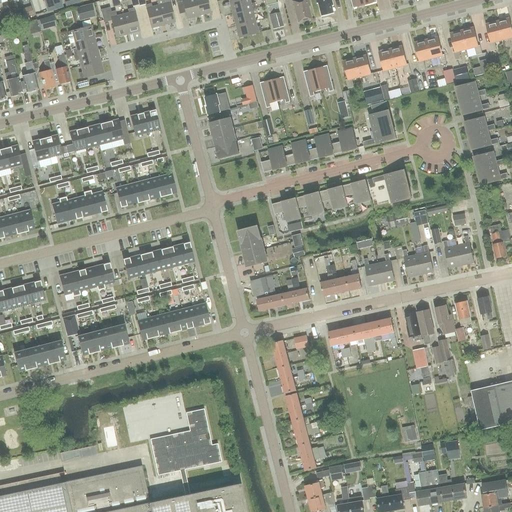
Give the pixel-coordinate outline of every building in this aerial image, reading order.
[(63,8),(60,0),(43,0),(48,12),(63,8)] [(164,4),(158,6),(163,25),(175,22),(169,0),(165,0),(163,1),(164,4)] [(199,16),(194,0),(175,0),(176,3),(182,1),(187,19),(199,16)] [(194,0),(199,16),(210,13),(207,0),(194,0)] [(251,4),(249,0),(240,0),(229,3),(232,15),(256,9),(254,3),(251,4)] [(308,0),(292,0),(298,23),(311,19),(308,7),(310,6),(308,0)] [(313,0),(315,4),(317,3),(321,17),(333,14),(331,6),(333,6),(331,0),(313,0)] [(364,5),(362,0),(350,0),(352,9),(364,5)] [(163,25),(158,6),(152,7),(151,4),(145,5),(151,28),(163,25)] [(273,29),(283,27),(279,12),(275,13),(273,4),(267,6),(269,15),(270,15),(273,29)] [(95,15),(92,5),(76,9),(79,20),(95,15)] [(31,7),(22,10),(25,18),(34,16),(31,7)] [(128,34),(123,15),(117,16),(115,11),(109,12),(108,8),(101,10),(104,23),(111,21),(116,37),(128,34)] [(129,13),(123,15),(128,34),(140,31),(134,8),(128,10),(129,13)] [(257,14),(256,9),(232,15),(235,26),(255,21),(254,15),(257,14)] [(9,12),(2,14),(5,21),(11,19),(9,12)] [(56,26),(54,17),(40,21),(42,30),(56,26)] [(511,27),(510,18),(498,22),(503,40),(510,38),(511,45),(511,27)] [(40,28),(38,19),(28,21),(30,31),(40,28)] [(257,27),(255,21),(235,26),(238,38),(262,32),(260,26),(257,27)] [(503,40),(498,22),(486,25),(490,43),(489,43),(491,52),(497,50),(495,42),(503,40)] [(68,32),(70,37),(69,38),(70,44),(71,44),(94,38),(91,26),(68,32)] [(474,28),(462,31),(467,50),(474,48),(476,55),(482,54),(480,46),(479,46),(474,28)] [(0,40),(9,38),(6,29),(0,30),(0,40)] [(467,50),(462,31),(450,34),(455,52),(453,53),(455,61),(461,59),(459,52),(467,50)] [(438,37),(426,40),(431,59),(439,57),(441,65),(446,63),(444,55),(443,55),(438,37)] [(97,50),(94,38),(71,44),(74,55),(74,56),(97,50)] [(431,59),(426,40),(414,43),(419,61),(417,62),(420,70),(425,69),(423,61),(431,59)] [(402,46),(390,49),(395,68),(403,66),(405,74),(411,72),(409,64),(407,65),(402,46)] [(0,48),(0,57),(8,55),(6,47),(0,48)] [(39,89),(29,52),(28,48),(23,49),(25,54),(23,54),(25,60),(26,61),(27,63),(25,63),(28,75),(22,77),(26,93),(28,92),(30,93),(33,93),(34,90),(39,89)] [(395,68),(390,49),(378,52),(383,71),(382,71),(384,79),(390,78),(388,70),(395,68)] [(100,61),(97,50),(74,56),(76,61),(79,60),(81,66),(100,61)] [(67,67),(64,56),(63,53),(58,55),(61,65),(62,64),(63,68),(55,70),(59,84),(61,84),(62,85),(66,84),(67,82),(71,81),(67,67)] [(367,56),(355,59),(359,77),(367,75),(369,83),(375,82),(373,73),(371,74),(367,56)] [(359,77),(355,59),(343,62),(347,80),(346,80),(348,89),(354,87),(352,79),(359,77)] [(481,67),(473,69),(475,77),(490,73),(486,59),(479,61),(481,67)] [(498,70),(495,59),(489,60),(492,72),(498,70)] [(22,93),(15,66),(13,60),(6,62),(9,72),(5,73),(7,81),(6,81),(10,97),(12,96),(14,97),(16,97),(19,95),(22,93)] [(44,89),(55,86),(49,61),(44,62),(45,68),(47,68),(48,71),(39,74),(40,80),(41,80),(44,89)] [(104,73),(100,61),(81,66),(82,72),(79,73),(80,79),(104,73)] [(327,66),(316,69),(321,90),(328,89),(329,92),(334,91),(327,66)] [(460,68),(454,70),(457,82),(463,80),(470,79),(468,73),(462,74),(460,68)] [(321,90),(316,69),(304,72),(310,97),(315,96),(314,92),(321,90)] [(456,81),(452,69),(443,71),(447,84),(456,81)] [(284,77),(272,80),(278,102),(285,100),(286,103),(290,102),(284,77)] [(420,91),(417,79),(409,81),(412,93),(420,91)] [(278,102),(272,80),(260,83),(267,108),(271,107),(270,104),(278,102)] [(475,82),(455,87),(459,102),(479,96),(486,94),(485,90),(477,92),(475,82)] [(249,104),(257,102),(253,85),(245,87),(249,104)] [(388,85),(382,87),(386,100),(391,99),(388,85)] [(381,88),(375,89),(378,103),(384,101),(381,88)] [(354,109),(349,90),(343,92),(345,101),(347,111),(350,110),(354,109)] [(506,97),(504,91),(492,94),(493,100),(506,97)] [(205,97),(208,107),(206,107),(208,115),(220,112),(231,109),(226,93),(217,95),(217,94),(205,97)] [(481,105),(479,96),(459,102),(463,115),(490,108),(489,103),(481,105)] [(347,111),(345,101),(338,103),(342,119),(349,117),(349,116),(351,115),(350,110),(347,111)] [(249,104),(250,110),(259,108),(257,102),(249,104)] [(315,123),(312,109),(304,111),(308,125),(315,123)] [(161,130),(155,110),(143,113),(148,133),(161,130)] [(393,124),(389,110),(370,115),(373,129),(393,124)] [(307,131),(303,111),(296,113),(301,133),(307,131)] [(148,133),(143,113),(130,116),(135,136),(148,133)] [(484,117),(464,122),(468,136),(488,131),(496,129),(494,124),(486,126),(484,117)] [(230,118),(210,123),(213,135),(233,130),(230,118)] [(119,119),(106,123),(111,142),(124,139),(125,145),(131,143),(127,129),(121,131),(119,119)] [(274,135),(271,119),(264,120),(267,136),(274,135)] [(111,142),(106,123),(94,126),(99,145),(111,142)] [(396,138),(393,124),(373,129),(376,139),(363,142),(364,146),(364,147),(396,138)] [(99,145),(94,126),(82,129),(87,149),(99,145)] [(82,129),(69,132),(74,152),(87,149),(82,129)] [(357,149),(352,129),(338,133),(340,142),(332,144),(334,155),(351,150),(351,149),(356,147),(357,149)] [(236,142),(233,130),(213,135),(216,147),(236,142)] [(490,140),(488,131),(468,136),(472,150),(499,143),(498,138),(490,140)] [(58,135),(45,138),(50,158),(62,155),(63,159),(70,158),(66,146),(61,147),(58,135)] [(334,155),(332,144),(329,135),(315,139),(317,148),(308,150),(311,161),(328,156),(328,155),(333,153),(333,155),(334,155)] [(34,149),(29,150),(33,167),(39,165),(38,161),(50,158),(45,138),(32,142),(34,149)] [(311,161),(308,150),(306,141),(292,145),(294,154),(285,156),(288,167),(305,162),(305,161),(310,159),(310,161),(311,161)] [(239,154),(236,142),(216,147),(219,159),(239,154)] [(23,165),(24,170),(30,169),(27,158),(21,160),(18,145),(5,149),(10,168),(23,165)] [(288,167),(285,156),(283,147),(268,151),(271,160),(262,162),(260,153),(259,153),(264,173),(282,168),(281,167),(287,165),(287,167),(288,167)] [(0,170),(10,168),(5,149),(0,149),(0,170)] [(495,161),(493,152),(474,157),(477,171),(497,166),(505,164),(503,159),(495,161)] [(499,175),(497,166),(477,171),(481,185),(508,178),(507,173),(499,175)] [(405,170),(372,178),(373,179),(374,183),(386,180),(389,189),(408,184),(405,170)] [(172,173),(161,176),(166,196),(177,193),(172,173)] [(166,196),(161,176),(149,179),(155,199),(166,196)] [(155,199),(149,179),(138,182),(143,202),(155,199)] [(371,200),(366,181),(366,180),(365,180),(365,182),(360,183),(360,182),(342,186),(345,196),(354,194),(356,203),(371,200)] [(143,202),(138,182),(127,185),(132,205),(143,202)] [(412,198),(408,184),(389,189),(392,203),(412,198)] [(132,205),(127,185),(116,188),(121,208),(132,205)] [(348,206),(345,196),(342,186),(342,188),(337,189),(336,188),(319,192),(322,202),(331,200),(333,209),(348,206)] [(95,214),(89,191),(84,192),(85,196),(77,198),(82,217),(95,214)] [(91,191),(89,191),(95,214),(107,211),(102,191),(92,194),(91,191)] [(324,212),(322,202),(319,192),(318,192),(319,194),(314,195),(313,194),(296,198),(299,208),(308,206),(310,215),(324,212)] [(82,217),(77,198),(67,200),(66,197),(64,198),(70,221),(82,217)] [(70,221),(64,198),(59,199),(60,202),(52,204),(57,224),(70,221)] [(301,218),(299,208),(296,198),(295,198),(296,200),(290,201),(290,200),(272,204),(277,224),(278,224),(275,215),(284,212),(287,221),(301,218)] [(447,206),(427,210),(428,215),(448,211),(447,206)] [(30,210),(18,213),(23,233),(35,230),(30,210)] [(425,210),(413,213),(416,223),(416,226),(417,226),(428,224),(425,210)] [(407,212),(387,217),(390,227),(409,223),(407,212)] [(23,233),(18,213),(6,216),(11,236),(23,233)] [(467,224),(465,213),(453,216),(455,226),(467,224)] [(0,238),(11,236),(6,216),(0,217),(0,238)] [(302,221),(288,225),(290,232),(304,229),(302,221)] [(416,223),(410,224),(411,232),(418,231),(417,226),(416,226),(416,223)] [(508,230),(502,231),(500,224),(490,227),(494,244),(493,244),(496,258),(506,256),(503,243),(510,241),(508,230)] [(276,234),(273,225),(268,227),(270,236),(276,234)] [(261,238),(258,227),(258,226),(238,231),(241,243),(261,238)] [(439,228),(431,230),(434,244),(442,242),(439,228)] [(461,239),(456,240),(457,246),(462,266),(474,263),(470,243),(468,236),(464,237),(465,238),(461,239)] [(264,250),(261,238),(241,243),(244,255),(264,250)] [(462,266),(457,246),(449,248),(447,241),(443,242),(445,249),(449,268),(462,266)] [(190,242),(178,245),(184,265),(195,262),(190,242)] [(429,251),(427,244),(424,245),(425,252),(417,254),(421,275),(434,272),(429,251)] [(184,265),(178,245),(167,248),(172,268),(184,265)] [(303,247),(295,249),(296,256),(305,254),(303,247)] [(172,268),(167,248),(156,251),(161,270),(172,268)] [(421,275),(417,254),(408,256),(406,249),(403,250),(404,257),(408,277),(421,275)] [(267,262),(264,250),(244,255),(247,267),(267,262)] [(161,270),(156,251),(145,254),(150,273),(161,270)] [(390,260),(388,253),(385,254),(386,261),(378,263),(382,283),(395,281),(390,260)] [(150,273),(145,254),(134,256),(139,276),(150,273)] [(139,276),(134,256),(123,259),(128,279),(139,276)] [(382,283),(378,263),(369,265),(367,258),(364,258),(365,266),(369,286),(382,283)] [(110,263),(97,266),(103,289),(105,289),(104,285),(115,282),(110,263)] [(103,289),(97,266),(84,269),(90,289),(97,287),(98,290),(103,289)] [(297,267),(290,268),(292,275),(299,274),(297,267)] [(90,289),(84,269),(72,273),(78,296),(81,295),(80,291),(90,289)] [(332,275),(331,269),(326,270),(328,281),(321,283),(324,296),(337,294),(333,280),(332,275)] [(78,296),(72,273),(59,276),(64,295),(72,293),(73,297),(78,296)] [(359,274),(346,277),(349,291),(362,288),(359,274)] [(268,283),(273,282),(272,276),(255,280),(256,285),(253,285),(256,297),(257,297),(258,299),(257,300),(260,311),(272,308),(268,288),(269,288),(268,283)] [(349,291),(346,277),(333,280),(337,294),(349,291)] [(307,288),(300,290),(297,278),(292,279),(297,302),(310,300),(307,288)] [(297,302),(292,279),(286,281),(289,292),(282,294),(285,305),(297,302)] [(40,280),(29,283),(34,303),(45,300),(40,280)] [(285,305),(282,294),(276,295),(273,282),(268,283),(269,288),(268,288),(272,308),(285,305)] [(34,303),(29,283),(18,286),(23,306),(34,303)] [(23,306),(18,286),(7,289),(12,309),(23,306)] [(12,309),(7,289),(0,291),(0,309),(0,312),(12,309)] [(488,320),(493,319),(491,312),(492,312),(489,296),(478,299),(481,314),(487,313),(488,320)] [(461,326),(466,325),(472,323),(467,301),(456,304),(459,319),(460,319),(461,326)] [(126,305),(129,315),(135,314),(132,303),(126,305)] [(210,323),(205,303),(194,306),(199,326),(210,323)] [(199,326),(194,306),(183,309),(188,329),(199,326)] [(448,316),(446,306),(435,308),(439,323),(442,323),(444,334),(455,331),(452,315),(448,316)] [(188,329),(183,309),(171,312),(176,332),(188,329)] [(434,333),(429,310),(418,312),(425,345),(430,344),(428,335),(434,333)] [(176,332),(171,312),(160,315),(165,335),(176,332)] [(421,334),(416,313),(405,315),(408,326),(407,327),(409,337),(413,336),(414,341),(422,340),(421,334)] [(165,335),(160,315),(148,318),(154,338),(165,335)] [(75,316),(63,319),(68,336),(80,333),(75,316)] [(154,338),(148,318),(137,321),(142,340),(154,338)] [(391,318),(379,321),(382,335),(394,332),(391,318)] [(369,337),(374,336),(382,335),(379,321),(366,324),(369,337)] [(130,344),(124,324),(113,327),(118,347),(130,344)] [(369,337),(366,324),(354,327),(357,340),(369,337)] [(118,347),(113,327),(101,330),(106,350),(118,347)] [(357,340),(354,327),(341,329),(344,343),(357,340)] [(467,341),(465,335),(467,334),(466,329),(464,330),(463,327),(456,329),(459,342),(467,341)] [(341,329),(329,332),(331,346),(344,343),(341,329)] [(106,350),(101,330),(89,333),(94,353),(106,350)] [(94,353),(89,333),(78,336),(83,356),(94,353)] [(307,335),(294,338),(297,349),(309,346),(307,335)] [(492,349),(489,335),(481,336),(484,350),(492,349)] [(452,360),(447,339),(438,341),(439,346),(440,346),(443,362),(444,362),(447,377),(457,375),(454,360),(452,360)] [(66,360),(61,340),(49,344),(54,363),(66,360)] [(286,353),(283,341),(272,343),(275,356),(286,353)] [(54,363),(49,344),(38,347),(43,366),(54,363)] [(440,346),(439,346),(432,348),(436,364),(443,362),(440,346)] [(43,366),(38,347),(26,350),(31,369),(43,366)] [(428,366),(424,348),(413,351),(417,369),(421,368),(427,366),(428,366)] [(31,369),(26,350),(14,353),(19,372),(31,369)] [(290,365),(288,358),(293,357),(292,352),(287,353),(286,353),(275,356),(279,368),(290,365)] [(293,378),(290,365),(279,368),(282,381),(293,378)] [(427,366),(421,368),(423,377),(430,375),(429,371),(428,366),(427,366)] [(438,377),(434,378),(436,385),(448,383),(447,378),(439,380),(438,377)] [(296,390),(293,378),(282,381),(285,393),(296,390)] [(511,380),(496,385),(471,390),(472,396),(480,428),(480,430),(511,422),(511,380)] [(286,396),(289,409),(300,406),(297,394),(286,396)] [(472,396),(468,397),(471,409),(470,409),(475,429),(480,428),(472,396)] [(303,418),(302,411),(314,408),(312,403),(300,406),(289,409),(292,421),(303,418)] [(203,409),(185,413),(189,431),(150,439),(157,475),(179,471),(184,495),(189,494),(184,470),(221,462),(217,444),(211,445),(203,409)] [(319,427),(318,422),(310,424),(308,417),(303,418),(292,421),(296,434),(319,427)] [(420,439),(418,427),(415,428),(415,425),(405,427),(408,441),(420,439)] [(310,443),(308,436),(320,433),(319,427),(296,434),(299,446),(310,443)] [(458,441),(447,443),(450,460),(461,458),(458,441)] [(318,447),(311,449),(310,443),(299,446),(302,458),(325,452),(324,447),(318,448),(318,447)] [(423,457),(435,455),(433,444),(427,445),(421,446),(423,457)] [(80,459),(98,455),(96,445),(59,453),(61,463),(79,457),(80,459)] [(316,468),(315,461),(327,457),(325,452),(302,458),(305,471),(316,468)] [(414,462),(423,461),(422,453),(413,454),(414,462)] [(345,464),(346,473),(361,470),(360,461),(345,464)] [(247,511),(241,483),(189,494),(184,495),(150,502),(142,465),(0,495),(0,511),(247,511)] [(342,465),(330,467),(332,479),(344,477),(342,465)] [(331,476),(329,470),(316,473),(318,479),(331,476)] [(438,470),(426,472),(431,504),(443,502),(441,488),(438,470)] [(431,504),(426,472),(419,473),(422,492),(417,492),(419,506),(431,504)] [(453,486),(451,472),(445,473),(448,487),(441,488),(443,502),(455,500),(453,486)] [(322,495),(320,489),(324,488),(322,480),(317,482),(317,483),(305,486),(309,499),(332,493),(322,495)] [(507,481),(496,482),(483,484),(484,495),(482,495),(484,508),(503,505),(502,504),(502,498),(509,497),(507,481)] [(376,497),(374,484),(373,482),(368,483),(368,487),(370,498),(376,497)] [(465,484),(453,486),(455,500),(467,498),(465,484)] [(384,511),(392,511),(390,497),(388,486),(381,487),(383,498),(378,499),(379,511),(384,511)] [(399,487),(399,489),(395,490),(396,496),(390,497),(392,511),(404,509),(403,500),(410,499),(408,487),(403,488),(402,486),(399,487)] [(370,498),(368,487),(362,488),(364,501),(370,500),(370,498)] [(351,511),(350,504),(349,498),(347,488),(343,488),(344,499),(337,500),(338,506),(339,511),(351,511)] [(335,507),(332,493),(309,499),(312,511),(325,508),(324,504),(327,503),(329,508),(331,508),(335,507)] [(361,496),(349,498),(350,504),(351,511),(364,511),(362,502),(361,496)] [(498,511),(499,511),(505,511),(505,508),(511,507),(510,503),(502,504),(503,505),(484,508),(484,511),(498,511)]
